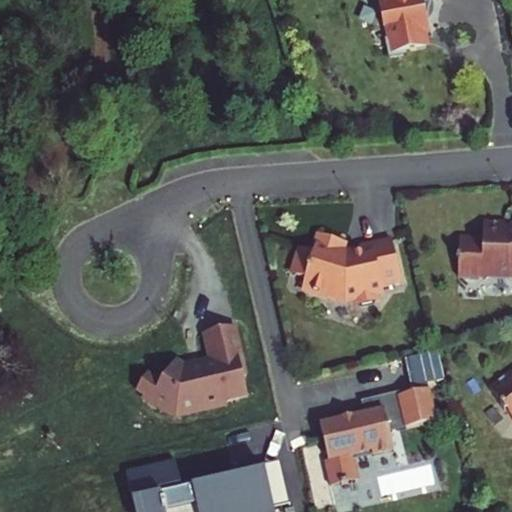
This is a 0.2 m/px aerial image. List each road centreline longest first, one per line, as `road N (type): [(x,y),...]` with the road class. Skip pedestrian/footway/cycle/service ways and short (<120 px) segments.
road 1 (residential): [(131,234),(220,186),(511,159)]
road 2 (residential): [(131,234),(100,230),(73,247),(63,277),(75,306),(103,321),(134,314),(153,289),(152,258)]
